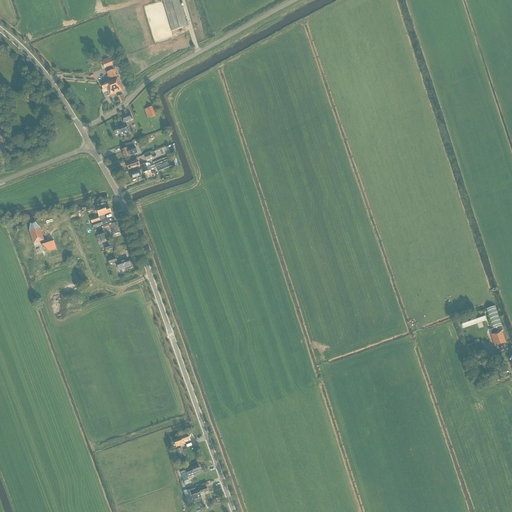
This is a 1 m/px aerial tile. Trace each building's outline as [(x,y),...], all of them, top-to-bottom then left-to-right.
[(186,23),(179,0),(164,0),(163,1),(172,31),(187,26),(189,25),(188,22),(186,23)] [(105,67),(110,65),(108,59),(102,61),(105,67)] [(117,79),(118,79),(118,77),(117,78),(114,70),(106,73),(109,80),(112,78),(113,80),(106,82),(107,83),(101,85),(103,90),(107,88),(110,95),(122,90),(117,79)] [(151,118),(155,116),(152,108),(147,110),(151,118)] [(130,133),(127,124),(126,125),(125,123),(133,120),(131,114),(121,118),(123,124),(124,125),(117,128),(118,128),(113,130),(116,136),(120,134),(121,137),(130,133)] [(131,156),(130,155),(137,152),(133,142),(126,145),(127,149),(122,151),(122,152),(123,154),(125,158),(131,156)] [(155,165),(156,170),(169,165),(167,160),(155,165)] [(154,164),(146,167),(145,164),(141,166),(141,167),(144,173),(151,171),(156,169),(155,167),(154,164)] [(132,181),(141,178),(139,171),(130,174),(132,181)] [(104,206),(97,209),(99,216),(104,214),(104,215),(111,212),(109,208),(105,209),(104,206)] [(31,225),(29,232),(33,244),(45,240),(41,228),(36,224),(31,225)] [(104,228),(106,233),(118,229),(116,224),(109,227),(104,228)] [(108,237),(112,235),(112,236),(120,233),(118,229),(106,233),(99,236),(102,243),(110,240),(108,237)] [(125,268),(126,270),(131,269),(130,266),(128,259),(116,263),(119,270),(125,268)] [(498,353),(508,349),(502,331),(503,331),(495,307),(486,310),(493,329),(489,330),(496,349),(497,348),(498,353)] [(484,314),(470,318),(472,323),(486,318),(484,314)] [(487,349),(481,352),(484,360),(490,357),(487,349)] [(176,447),(181,446),(183,445),(182,443),(190,440),(188,435),(180,438),(178,439),(174,441),(176,447)] [(186,471),(181,473),(184,482),(189,480),(188,477),(194,475),(193,473),(201,471),(199,466),(192,469),(192,468),(186,470),(186,471)] [(200,495),(208,492),(206,487),(195,491),(194,487),(186,490),(189,497),(193,496),(194,500),(201,498),(200,495)]
